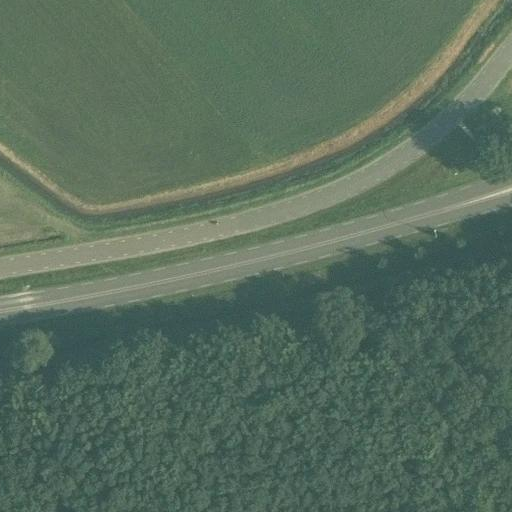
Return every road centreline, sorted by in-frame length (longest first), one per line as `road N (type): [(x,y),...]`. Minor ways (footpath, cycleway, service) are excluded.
road 1 (unclassified): [(0,269),(222,227),(320,198),(395,161),(452,114),(511,44)]
road 2 (secondary): [(0,315),(399,224)]
road 3 (secondary): [(511,177),(399,224)]
